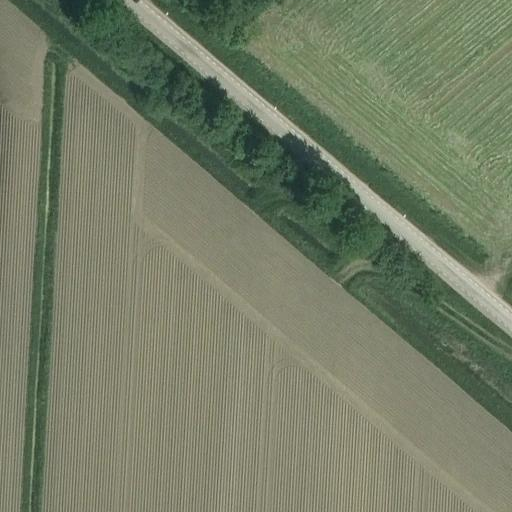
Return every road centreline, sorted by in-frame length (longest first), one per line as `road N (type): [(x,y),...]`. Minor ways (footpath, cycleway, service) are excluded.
road 1 (tertiary): [(134,0),(328,162)]
road 2 (tertiary): [(511,321),(328,162)]
